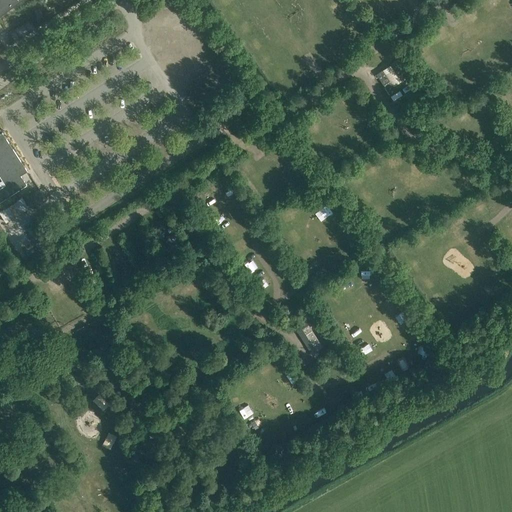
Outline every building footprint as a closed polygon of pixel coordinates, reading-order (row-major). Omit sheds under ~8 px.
[(0,0),(0,15),(22,0),(0,0)] [(404,56),(376,74),(390,95),(410,81),(401,66),(407,61),(404,56)] [(27,171),(2,132),(0,133),(0,177),(5,185),(0,187),(0,202),(27,185),(21,175),(27,171)] [(37,206),(46,200),(39,189),(30,195),(37,206)] [(22,197),(0,211),(0,213),(6,222),(28,208),(22,197)] [(308,324),(302,328),(316,351),(323,347),(308,324)]
